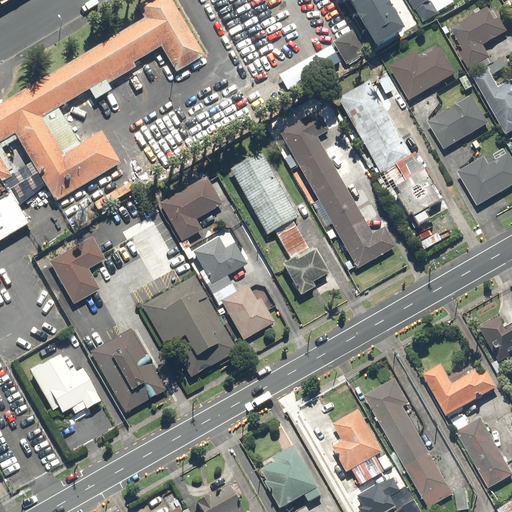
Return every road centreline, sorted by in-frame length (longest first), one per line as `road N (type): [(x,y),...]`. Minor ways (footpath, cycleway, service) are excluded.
road 1 (residential): [(47,511),(511,244)]
road 2 (unknown): [(439,286),(500,386),(498,405),(443,423),(381,320)]
road 3 (unknown): [(179,0),(194,43),(190,74),(106,130)]
